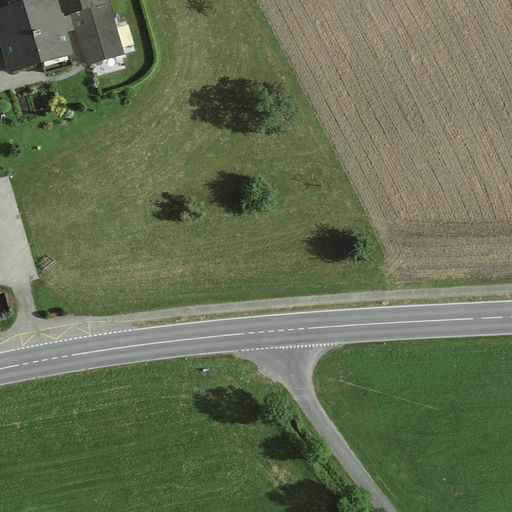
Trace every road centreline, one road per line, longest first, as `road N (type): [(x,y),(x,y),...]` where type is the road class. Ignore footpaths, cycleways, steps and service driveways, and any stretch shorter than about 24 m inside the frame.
road 1 (secondary): [(511,319),(208,335),(0,370)]
road 2 (track): [(392,511),(292,376),(287,329)]
